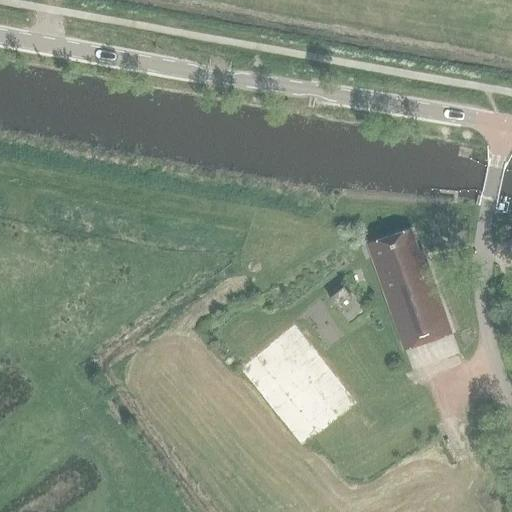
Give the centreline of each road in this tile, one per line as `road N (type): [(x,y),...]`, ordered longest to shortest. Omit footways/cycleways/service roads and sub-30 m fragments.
road 1 (tertiary): [(501,124),(0,36)]
road 2 (unclassified): [(511,415),(482,318),(480,264),(501,124)]
